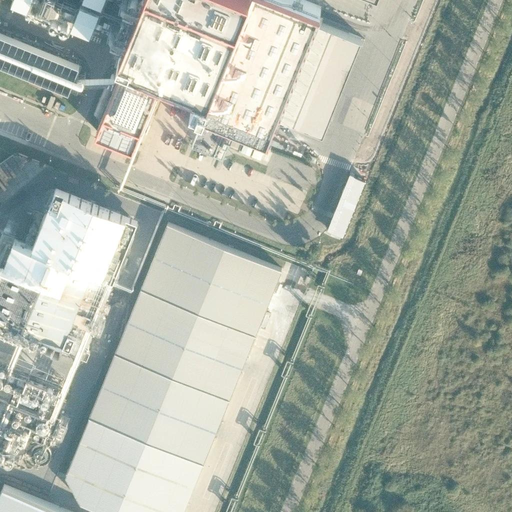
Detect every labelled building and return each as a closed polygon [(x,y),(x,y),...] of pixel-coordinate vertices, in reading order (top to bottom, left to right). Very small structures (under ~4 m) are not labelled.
[(101,2),(96,0),(80,0),(78,6),(74,17),(92,25),(97,14),(101,2)] [(122,68),(104,112),(141,127),(142,125),(147,112),(164,71),(170,74),(184,79),(198,85),(193,97),(205,102),(239,19),(246,0),(140,0),(119,53),(127,56),(122,68)] [(194,130),(193,131),(225,144),(235,118),(240,120),(270,132),(271,131),(276,117),(301,127),(302,123),(310,126),(311,125),(279,112),(283,102),(309,113),(310,112),(283,101),(316,19),(348,33),(349,31),(317,18),(321,7),(322,6),(307,0),(246,0),(239,19),(205,102),(198,121),(194,130)] [(36,2),(32,12),(69,28),(74,18),(36,2)] [(0,57),(69,85),(80,59),(0,26),(0,57)] [(267,142),(278,146),(279,142),(280,141),(269,137),(267,142)] [(350,171),(328,227),(343,234),(366,178),(354,173),(355,173),(350,171)] [(33,244),(114,277),(137,222),(138,218),(57,185),(55,189),(33,244)] [(90,413),(204,460),(283,266),(169,220),(90,413)] [(91,350),(86,348),(113,279),(114,277),(33,244),(15,237),(5,262),(0,260),(0,323),(87,358),(91,350)] [(39,383),(38,384),(37,385),(37,386),(37,388),(38,389),(39,390),(41,390),(42,390),(43,389),(44,388),(45,387),(45,386),(45,384),(44,383),(43,382),(41,382),(40,382),(39,383)] [(109,511),(182,511),(204,460),(90,413),(66,473),(81,500),(109,511)] [(45,418),(43,418),(41,418),(40,419),(39,420),(38,421),(37,423),(37,425),(38,426),(38,428),(40,429),(41,430),(43,430),(44,430),(46,429),(47,428),(48,427),(49,426),(49,424),(49,422),(48,421),(47,420),(46,419),(45,418)] [(44,442),(42,442),(40,442),(39,442),(37,442),(36,443),(35,444),(34,445),(33,446),(32,448),(32,449),(31,451),(31,452),(31,454),(32,455),(33,457),(33,458),(34,459),(36,460),(37,461),(38,461),(40,462),(41,462),(43,462),(45,461),(46,461),(47,460),(48,459),(49,458),(50,456),(51,455),(51,453),(51,452),(51,450),(51,449),(51,447),(50,446),(49,445),(48,444),(46,443),(45,442),(44,442)] [(78,511),(5,482),(0,493),(0,511),(78,511)]
